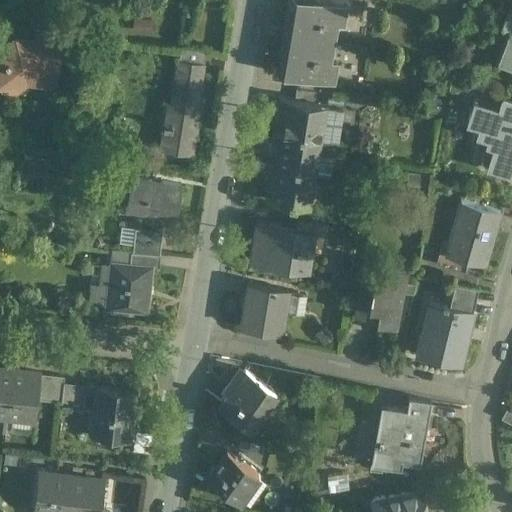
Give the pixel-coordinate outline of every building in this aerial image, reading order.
[(320,1),(313,0),(290,0),(285,34),(340,43),(346,6),(320,1)] [(511,12),(504,10),(500,22),(508,25),(511,26),(511,12)] [(511,26),(508,25),(496,56),(511,62),(511,61),(511,26)] [(71,35),(38,31),(36,43),(60,46),(60,50),(69,51),(71,35)] [(340,43),(285,34),(278,71),(307,76),(334,81),(340,43)] [(36,43),(15,41),(0,52),(0,87),(4,93),(25,77),(56,81),(60,50),(60,46),(36,43)] [(206,49),(181,46),(179,60),(183,61),(184,59),(204,63),(206,49)] [(183,61),(179,60),(172,102),(171,102),(167,123),(163,123),(159,148),(193,153),(201,107),(197,106),(204,63),(184,59),(183,61)] [(334,81),(307,76),(304,88),(328,92),(331,93),(334,81)] [(304,88),(297,87),(294,98),(326,104),(328,92),(304,88)] [(511,95),(502,92),(498,103),(511,108),(511,95)] [(294,98),(279,96),(276,110),(285,112),(282,131),(321,138),(326,104),(294,98)] [(511,108),(498,103),(498,104),(474,96),(467,117),(479,121),(476,129),(488,133),(486,139),(494,142),(487,162),(507,169),(511,154),(511,108)] [(321,138),(282,131),(273,129),(271,143),(280,145),(277,164),(315,171),(321,138)] [(315,171),(277,164),(268,162),(266,176),(274,178),(271,198),(310,204),(315,171)] [(422,171),(409,169),(407,180),(421,182),(422,171)] [(429,172),(422,171),(421,182),(427,183),(429,172)] [(180,183),(131,174),(125,206),(174,215),(180,183)] [(498,205),(460,195),(446,245),(468,251),(483,256),(498,205)] [(320,218),(296,214),(294,226),(313,229),(312,230),(324,232),(326,220),(320,219),(320,218)] [(294,226),(257,220),(251,258),(306,267),(312,230),(313,229),(294,226)] [(162,229),(135,226),(132,250),(159,253),(162,229)] [(468,251),(446,245),(442,257),(464,264),(468,251)] [(132,251),(111,248),(110,260),(131,262),(132,251)] [(159,253),(132,250),(132,251),(131,262),(152,264),(152,265),(158,265),(159,253)] [(110,260),(105,306),(147,310),(152,265),(152,264),(131,262),(110,260)] [(404,264),(384,260),(383,264),(365,260),(358,296),(361,296),(359,309),(378,312),(377,316),(394,319),(404,264)] [(477,281),(453,276),(451,287),(474,293),(477,281)] [(288,288),(247,282),(245,295),(238,294),(237,304),(243,305),(240,324),(281,330),(288,288)] [(474,293),(451,287),(448,298),(469,304),(469,305),(471,306),(474,293)] [(448,298),(430,294),(425,311),(430,312),(422,345),(417,343),(417,346),(459,356),(465,329),(463,328),(469,305),(469,304),(448,298)] [(13,369),(0,367),(0,416),(7,417),(13,369)] [(275,390),(245,367),(219,403),(249,425),(275,390)] [(41,373),(13,369),(7,417),(35,421),(38,399),(41,373)] [(65,376),(41,373),(38,399),(61,402),(63,381),(64,381),(65,376)] [(64,381),(63,381),(61,402),(60,407),(84,410),(87,384),(64,381)] [(135,390),(96,385),(93,413),(99,414),(97,428),(130,432),(135,390)] [(430,393),(408,389),(406,402),(428,405),(430,393)] [(406,402),(387,398),(381,431),(379,430),(378,436),(380,436),(376,457),(400,460),(401,454),(419,456),(428,405),(406,402)] [(511,404),(505,400),(500,409),(511,416),(511,404)] [(259,472),(226,449),(207,476),(239,499),(259,472)] [(66,511),(71,475),(38,471),(33,510),(46,511),(66,511)] [(100,511),(104,479),(71,475),(66,511),(100,511)] [(420,482),(371,491),(375,511),(431,511),(430,509),(426,511),(420,482)]
